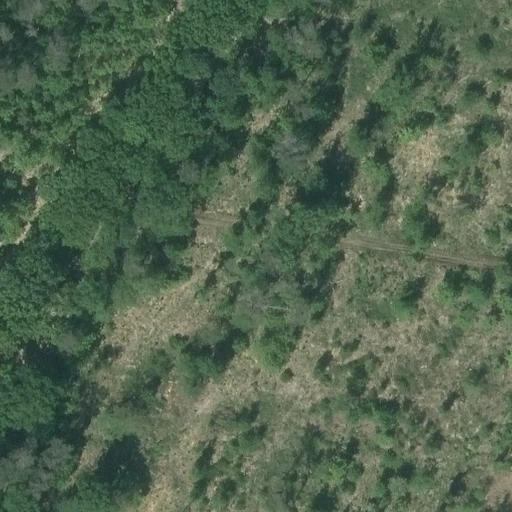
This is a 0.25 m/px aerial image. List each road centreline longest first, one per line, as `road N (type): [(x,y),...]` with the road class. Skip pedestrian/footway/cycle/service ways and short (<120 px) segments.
road 1 (unknown): [(0,411),(49,360),(296,0)]
road 2 (track): [(0,376),(263,0)]
